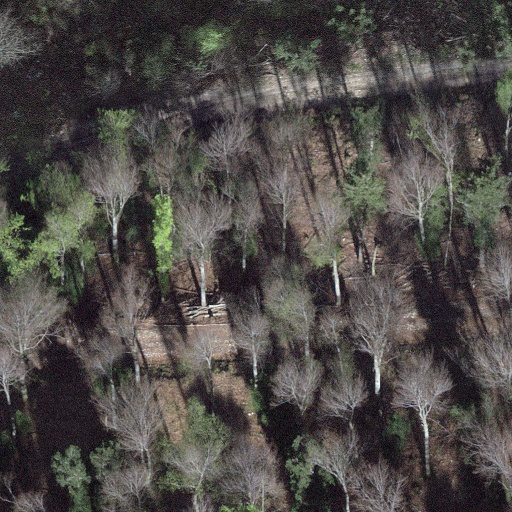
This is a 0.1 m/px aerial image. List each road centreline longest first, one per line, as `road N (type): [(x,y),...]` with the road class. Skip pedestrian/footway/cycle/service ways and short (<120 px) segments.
road 1 (track): [(0,147),(511,61)]
road 2 (track): [(511,303),(368,323),(0,348)]
